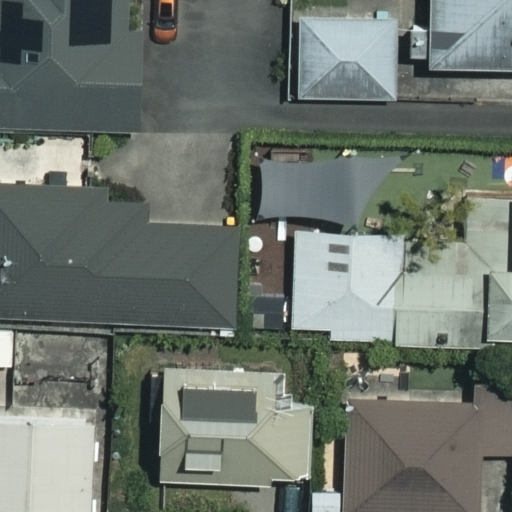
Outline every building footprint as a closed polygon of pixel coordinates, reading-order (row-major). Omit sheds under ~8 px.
[(0,0),(0,123),(130,122),(128,0),(0,0)] [(511,0),(424,0),(424,63),(511,62),(511,0)] [(390,17),(298,15),(296,92),(388,94),(390,17)] [(350,149),(257,148),(256,215),(350,216),(350,149)] [(136,189),(0,183),(0,313),(230,322),(233,225),(135,221),(136,189)] [(511,192),(504,192),(500,333),(511,332),(511,192)] [(324,324),(324,339),(494,338),(494,225),(247,226),(247,326),(324,324)] [(264,366),(149,369),(152,479),(309,476),(308,402),(265,403),(264,366)] [(511,395),(342,394),(340,511),(471,511),(472,448),(511,448),(511,395)] [(74,511),(77,413),(0,410),(0,511),(74,511)]
